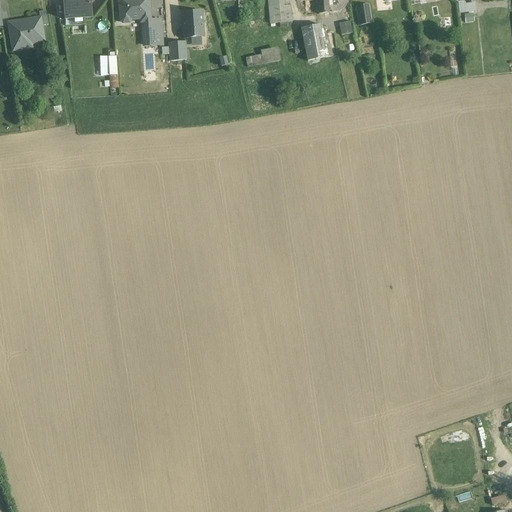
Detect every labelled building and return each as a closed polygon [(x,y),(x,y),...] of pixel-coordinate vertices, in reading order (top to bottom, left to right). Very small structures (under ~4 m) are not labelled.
[(90,0),(82,0),(62,1),(64,25),(71,25),(71,30),(84,30),(83,24),(92,24),(90,0)] [(149,0),(128,0),(120,1),(121,27),(130,26),(134,23),(139,24),(141,27),(142,50),(164,49),(162,22),(151,23),(149,0)] [(317,0),(318,13),(329,12),(328,0),(317,0)] [(475,2),(466,3),(466,1),(464,1),(466,12),(476,11),(475,2)] [(368,4),(355,6),(358,25),(372,22),(368,4)] [(284,6),(268,7),(270,23),(279,22),(282,22),(282,16),(290,15),(290,6),(284,6)] [(45,12),(38,13),(39,20),(40,20),(41,29),(48,28),(45,12)] [(202,12),(183,12),(183,40),(203,39),(202,26),(202,12)] [(290,15),(282,16),(282,22),(279,22),(280,27),(287,27),(287,22),(291,21),(290,15)] [(39,20),(8,26),(13,53),(24,51),(22,43),(43,39),(41,29),(40,20),(39,20)] [(349,21),(338,23),(340,35),(351,32),(349,21)] [(321,25),(302,28),(307,58),(308,61),(327,57),(321,25)] [(301,40),(291,42),(295,60),(298,60),(305,59),(301,40)] [(185,43),(168,44),(169,62),(186,61),(185,43)] [(292,47),(282,49),(284,60),(294,58),(292,47)] [(275,48),(259,51),(260,55),(245,58),(246,67),(278,61),(275,48)] [(102,57),(102,76),(120,75),(119,56),(102,57)] [(121,87),(120,75),(111,76),(111,81),(106,81),(106,88),(121,87)]
